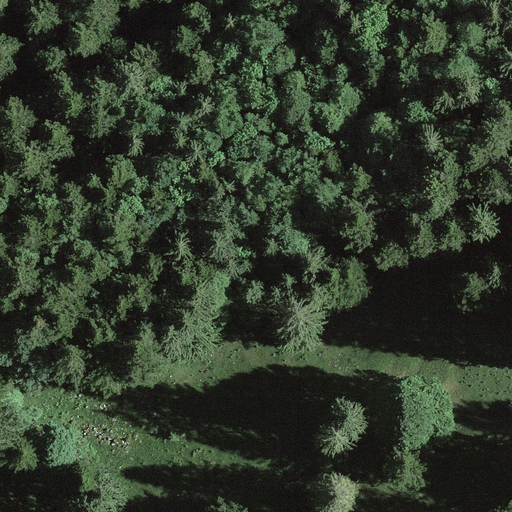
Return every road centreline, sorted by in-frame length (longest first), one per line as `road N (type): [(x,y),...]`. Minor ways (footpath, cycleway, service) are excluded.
road 1 (track): [(511,396),(181,494),(95,485),(46,462),(0,417)]
road 2 (track): [(0,238),(57,200),(160,99),(239,0)]
